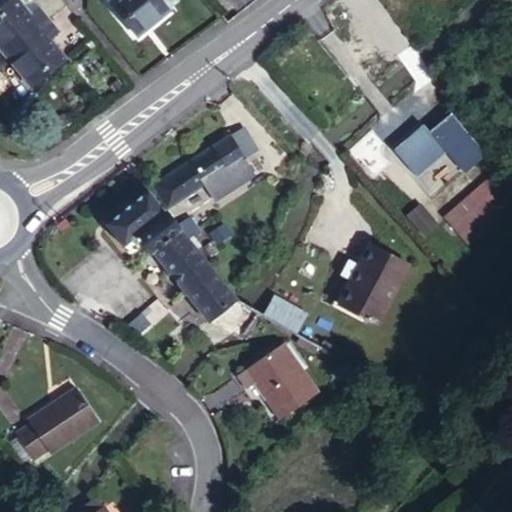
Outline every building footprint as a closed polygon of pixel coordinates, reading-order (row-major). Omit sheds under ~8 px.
[(0,11),(0,52),(6,61),(51,26),(40,12),(29,19),(15,0),(0,11)] [(107,0),(133,34),(167,9),(161,0),(107,0)] [(161,0),(167,9),(178,1),(177,0),(161,0)] [(51,26),(6,61),(32,93),(66,67),(51,47),(61,38),(51,26)] [(433,136),(447,153),(467,177),(474,172),(488,160),(469,137),(454,120),(433,136)] [(245,131),(229,142),(244,164),(260,154),(245,131)] [(419,178),(447,153),(433,136),(428,131),(399,155),(419,178)] [(244,164),(229,142),(154,191),(170,214),(206,190),(244,164)] [(253,179),(244,164),(206,190),(215,205),(253,179)] [(503,205),(487,187),(449,220),(473,248),(490,234),(482,225),(503,205)] [(177,227),(150,194),(106,228),(124,251),(141,238),(210,325),(238,304),(187,241),(177,227)] [(425,233),(438,220),(418,201),(405,214),(425,233)] [(177,227),(187,241),(201,231),(192,217),(177,227)] [(378,328),(411,269),(374,250),(342,309),(378,328)] [(276,302),(266,319),(296,337),(306,319),(276,302)] [(259,317),(238,304),(210,325),(234,339),(259,317)] [(260,316),(259,317),(234,339),(249,348),(266,319),(260,316)] [(280,422),(317,400),(286,348),(240,377),(247,389),(257,383),(280,422)] [(352,385),(359,373),(350,368),(343,381),(352,385)] [(63,445),(110,413),(89,379),(40,411),(43,416),(28,427),(44,453),(61,442),(63,445)]
